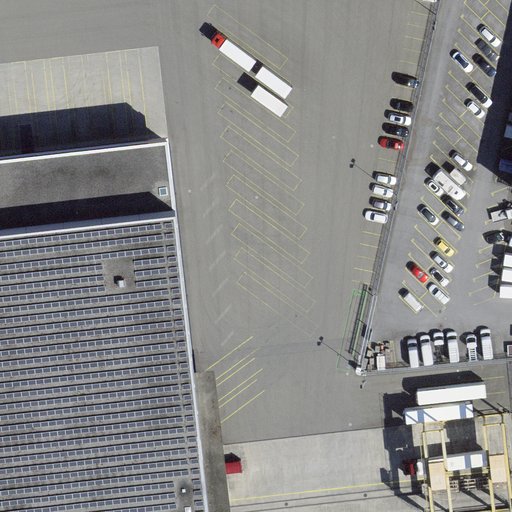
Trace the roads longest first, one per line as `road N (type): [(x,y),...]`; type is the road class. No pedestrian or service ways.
road 1 (unknown): [(481,295),(405,307),(379,290),(382,245),(439,0)]
road 2 (unknown): [(201,306),(165,0)]
